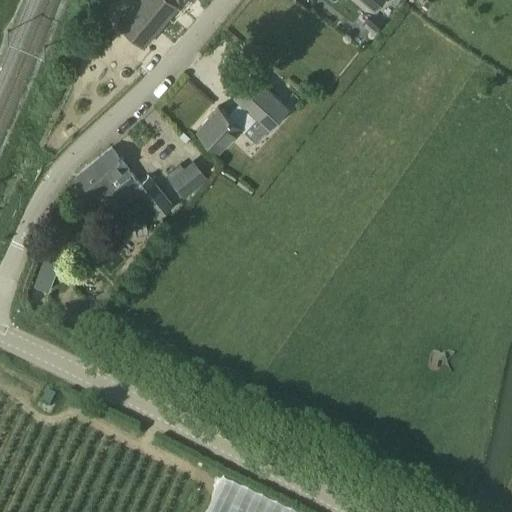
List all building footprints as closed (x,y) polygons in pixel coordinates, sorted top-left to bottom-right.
[(169,0),(138,0),(118,24),(144,46),(178,7),(170,0),(169,0)] [(381,0),(364,0),(375,9),(381,0)] [(252,73),(231,95),(239,102),(256,117),(268,128),(288,106),(252,73)] [(218,150),(240,126),(244,130),(256,117),(239,102),(227,115),(218,107),(197,131),(218,150)] [(103,214),(120,200),(124,205),(139,194),(146,203),(158,218),(171,207),(158,190),(149,178),(140,185),(127,168),(112,149),(74,178),(89,197),(89,198),(90,197),(103,214)] [(171,179),(185,196),(207,179),(193,161),(171,179)] [(44,256),(33,286),(48,291),(59,261),(44,256)]
